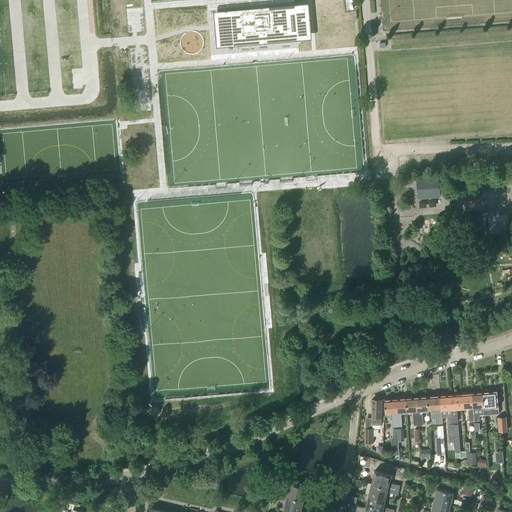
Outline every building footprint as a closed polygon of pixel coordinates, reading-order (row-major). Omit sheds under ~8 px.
[(275,9),(231,12),(233,42),(278,38),(286,38),(286,37),(297,36),(297,37),(309,36),(309,35),(310,35),(308,6),(307,6),(307,5),(295,6),(295,7),(283,8),(283,7),(275,8),(275,9)] [(271,127),(230,128),(231,137),(271,137),(271,127)] [(391,159),(273,166),(275,187),(339,183),(339,180),(392,177),(391,159)] [(434,193),(440,192),(438,176),(422,178),(423,182),(417,182),(418,198),(434,197),(434,193)] [(493,187),(509,188),(509,178),(494,178),(493,187)] [(498,390),(484,391),(484,400),(485,415),(500,413),(498,390)] [(485,406),(484,400),(484,391),(473,392),(475,421),(480,420),(480,415),(485,415),(485,406)] [(475,421),(473,392),(462,393),(463,400),(464,408),(469,407),(470,421),(475,421)] [(463,400),(462,393),(451,394),(454,422),(459,422),(458,408),(464,408),(463,400)] [(454,422),(451,394),(442,395),(442,400),(443,417),(449,417),(449,423),(454,422)] [(382,423),(383,400),(383,398),(381,398),(381,397),(380,395),(377,395),(376,397),(376,398),(373,397),(373,400),(372,400),(371,401),(371,404),(372,405),(373,405),(373,423),(382,423)] [(443,417),(442,400),(442,395),(430,395),(432,418),(438,418),(438,423),(444,423),(443,417)] [(420,425),(418,396),(407,397),(408,412),(414,412),(415,425),(420,425)] [(428,396),(418,396),(420,425),(424,425),(423,411),(429,410),(428,396)] [(408,412),(407,397),(396,398),(399,427),(403,426),(402,413),(408,412)] [(399,427),(396,398),(385,399),(387,414),(393,413),(394,427),(399,427)] [(508,416),(499,417),(500,431),(509,430),(508,416)] [(443,425),(438,426),(438,436),(436,437),(438,454),(445,454),(443,425)] [(366,441),(368,441),(374,441),(374,427),(366,427),(366,441)] [(398,438),(398,428),(392,428),(393,438),(391,438),(392,455),(399,454),(398,438)] [(475,453),(467,453),(467,464),(476,464),(475,453)] [(375,470),(372,483),(399,489),(400,485),(389,482),(391,474),(387,473),(378,471),(375,470)] [(511,475),(503,478),(504,482),(505,488),(511,486),(511,475)] [(278,488),(277,493),(304,499),(307,487),(291,483),(289,491),(278,488)] [(399,489),(372,483),(369,495),(385,499),(387,492),(398,494),(399,489)] [(437,487),(434,500),(451,504),(454,491),(437,487)] [(301,511),(304,499),(277,493),(276,498),(287,501),(285,508),(301,511)] [(384,507),(385,499),(369,495),(366,507),(385,511),(393,511),(395,509),(384,507)] [(448,511),(451,504),(434,500),(431,511),(448,511)]
